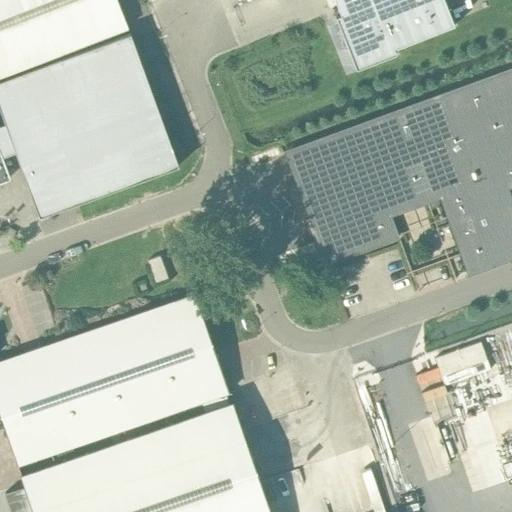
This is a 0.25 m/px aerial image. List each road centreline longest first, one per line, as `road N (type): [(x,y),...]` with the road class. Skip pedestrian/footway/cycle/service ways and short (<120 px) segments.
road 1 (unclassified): [(220,187),(275,326),(290,339),(332,342),(511,277)]
road 2 (unclassified): [(0,266),(220,187)]
road 3 (unclassified): [(220,187),(219,144),(170,8)]
